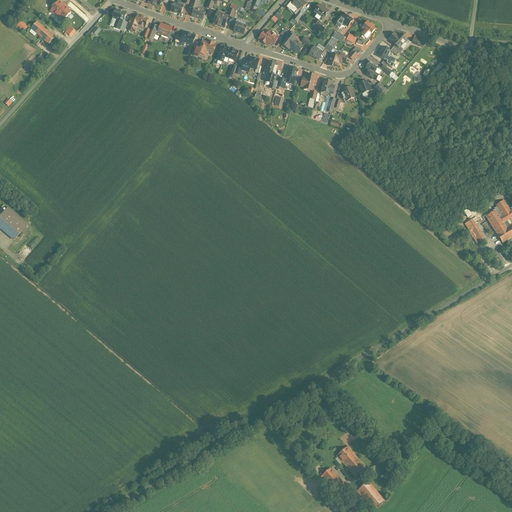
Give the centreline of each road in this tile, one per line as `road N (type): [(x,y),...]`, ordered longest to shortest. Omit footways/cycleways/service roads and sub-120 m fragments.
road 1 (unclassified): [(108,511),(511,265)]
road 2 (residential): [(244,46),(343,75),(392,23)]
road 3 (unclassified): [(0,127),(112,0)]
road 4 (residential): [(112,0),(244,46)]
